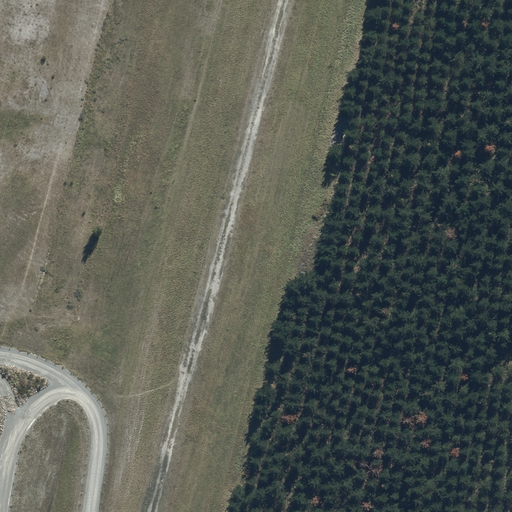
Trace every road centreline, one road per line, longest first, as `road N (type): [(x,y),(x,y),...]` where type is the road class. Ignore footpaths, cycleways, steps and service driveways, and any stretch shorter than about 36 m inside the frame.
road 1 (track): [(283,0),(153,511)]
road 2 (unclassified): [(90,511),(96,428),(79,395)]
